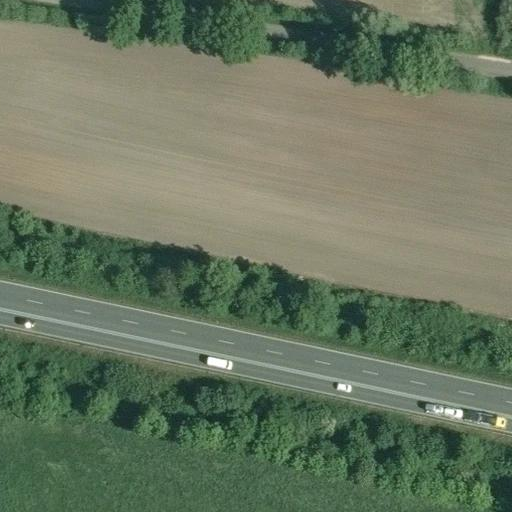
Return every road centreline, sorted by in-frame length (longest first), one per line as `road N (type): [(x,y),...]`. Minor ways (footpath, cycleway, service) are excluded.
road 1 (trunk): [(511,405),(0,298)]
road 2 (unclassified): [(87,0),(511,67)]
